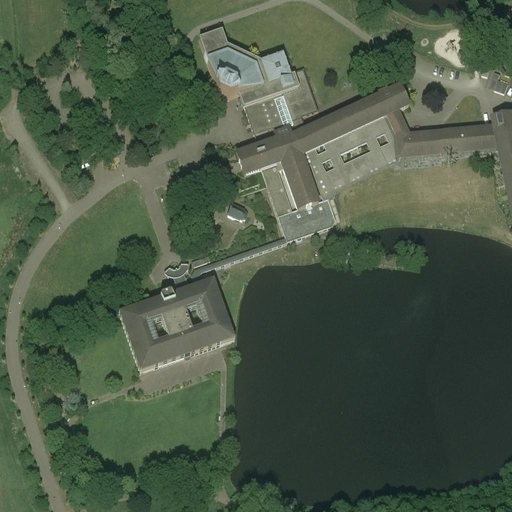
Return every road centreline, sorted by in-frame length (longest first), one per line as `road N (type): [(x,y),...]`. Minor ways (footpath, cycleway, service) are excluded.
road 1 (residential): [(59,511),(18,386),(16,313),(26,278),(58,227),(102,186),(140,165)]
road 2 (residential): [(140,165),(180,286)]
